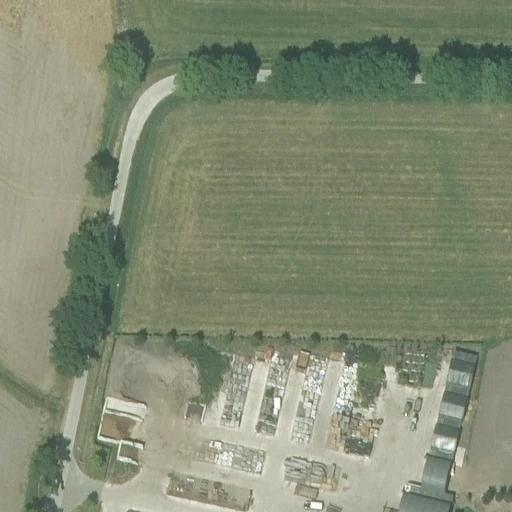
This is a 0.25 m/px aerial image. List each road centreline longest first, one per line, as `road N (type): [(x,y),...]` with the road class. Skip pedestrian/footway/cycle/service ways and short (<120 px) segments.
road 1 (unclassified): [(52,511),(136,119),(174,84),(511,83)]
road 2 (unknown): [(213,511),(57,489)]
